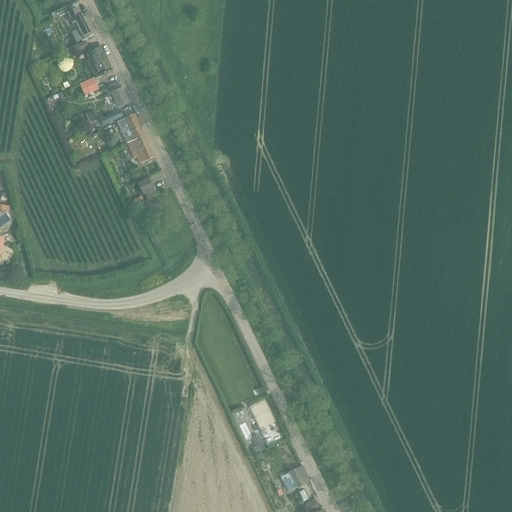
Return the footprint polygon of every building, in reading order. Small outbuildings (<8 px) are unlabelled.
[(76,24),(84,39),(94,34),(86,18),(83,19),(77,9),(71,12),(68,6),(51,14),(54,20),(67,14),(73,25),(76,24)] [(73,47),(74,48),(76,53),(88,48),(85,42),(73,47)] [(52,46),(36,53),(40,61),(55,53),(52,46)] [(93,75),(105,69),(110,67),(101,47),(90,53),(92,58),(86,61),(93,75)] [(79,85),(84,96),(99,90),(93,78),(79,85)] [(108,87),(118,108),(129,103),(122,89),(118,82),(108,87)] [(105,118),(108,123),(124,115),(122,110),(105,118)] [(94,111),(86,115),(89,123),(98,119),(94,111)] [(128,126),(135,140),(145,135),(135,114),(119,121),(123,129),(128,126)] [(134,158),(136,157),(139,164),(155,157),(145,135),(135,140),(127,144),(134,158)] [(144,194),(147,199),(147,200),(157,196),(148,177),(137,183),(143,195),(144,194)] [(252,455),(265,449),(263,443),(250,449),(252,455)] [(287,492),(297,487),(310,481),(303,466),(290,472),(280,477),(287,492)] [(323,511),(323,510),(321,511),(320,510),(319,509),(315,501),(304,506),(306,511),(323,511)]
